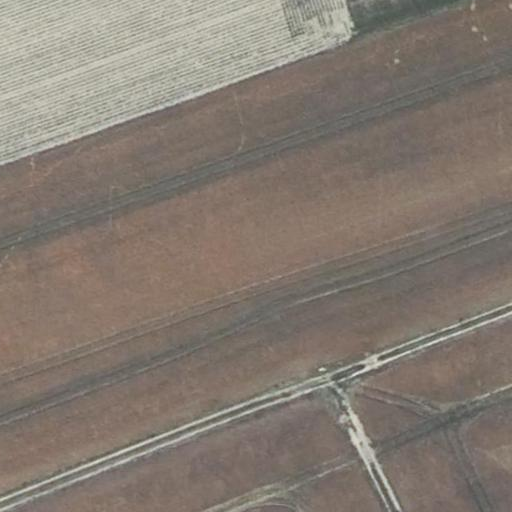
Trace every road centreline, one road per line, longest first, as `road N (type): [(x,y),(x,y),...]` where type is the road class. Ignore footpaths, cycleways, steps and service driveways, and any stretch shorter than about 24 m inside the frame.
road 1 (track): [(511,305),(0,498)]
road 2 (track): [(398,511),(335,372)]
